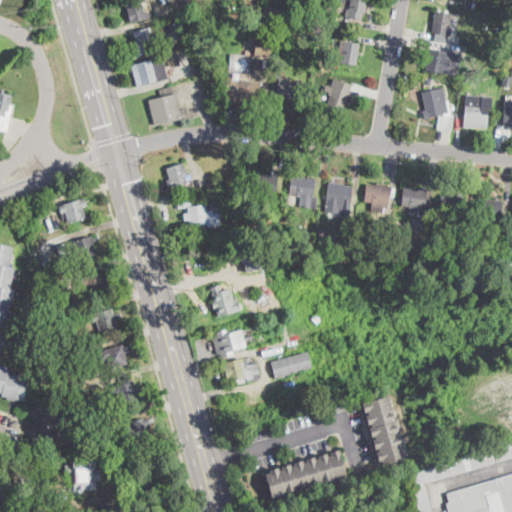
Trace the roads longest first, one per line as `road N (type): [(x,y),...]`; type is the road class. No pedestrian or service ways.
road 1 (residential): [(115,155),(224,133),(511,159)]
road 2 (primary): [(217,511),(115,155)]
road 3 (residential): [(356,461),(344,422),(203,465)]
road 4 (residential): [(0,24),(18,31),(43,62),(41,145),(74,168)]
road 5 (primary): [(115,155),(70,0)]
road 6 (residential): [(378,148),(403,0)]
road 7 (residential): [(0,194),(115,155)]
